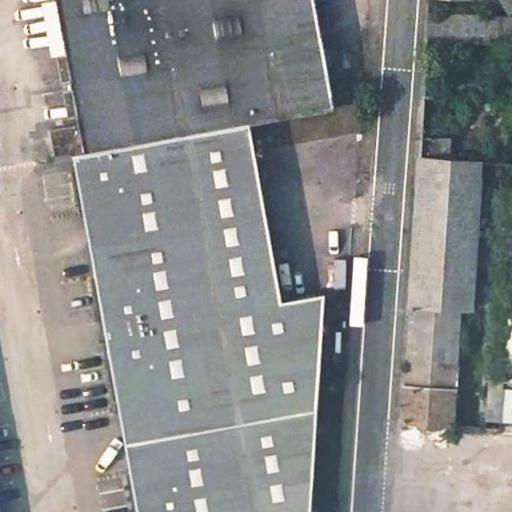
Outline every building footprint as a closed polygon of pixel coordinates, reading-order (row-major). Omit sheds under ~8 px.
[(283,301),(249,123),(332,107),(312,0),(54,0),(77,125),(69,126),(74,153),(138,511),(311,511),(326,293),(283,301)] [(511,13),(433,12),(431,37),(511,39),(511,13)] [(74,153),(69,126),(47,131),(50,156),(74,153)] [(511,168),(422,162),(405,420),(454,424),(461,307),(471,307),(478,190),(498,191),(493,292),(497,293),(511,294),(511,279),(511,168)] [(511,294),(497,293),(495,322),(509,325),(511,294)] [(509,325),(495,322),(489,427),(504,428),(504,417),(509,325)]
